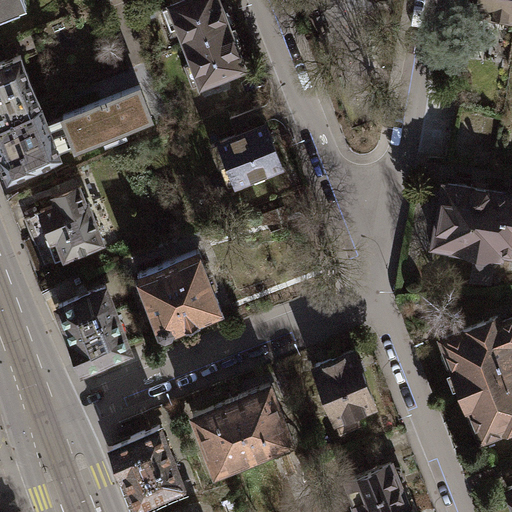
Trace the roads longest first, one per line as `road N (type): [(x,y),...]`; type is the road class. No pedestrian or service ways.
road 1 (residential): [(47,421),(373,293)]
road 2 (residential): [(369,281),(261,0)]
road 3 (residential): [(369,281),(426,0)]
road 4 (residential): [(459,511),(373,293)]
road 5 (primary): [(47,421),(0,293)]
